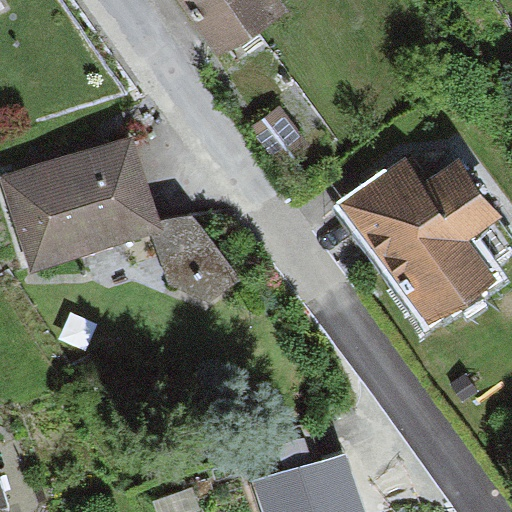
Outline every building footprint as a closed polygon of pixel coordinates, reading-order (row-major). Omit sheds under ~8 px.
[(189,0),(218,38),(267,0),(189,0)] [(133,126),(2,167),(34,265),(164,223),(133,126)] [(411,145),(341,197),(429,315),(499,264),(469,224),(503,199),(459,140),(425,165),(411,145)] [(371,511),(349,442),(252,474),(265,511),(371,511)] [(0,511),(20,511),(0,456),(0,511)]
